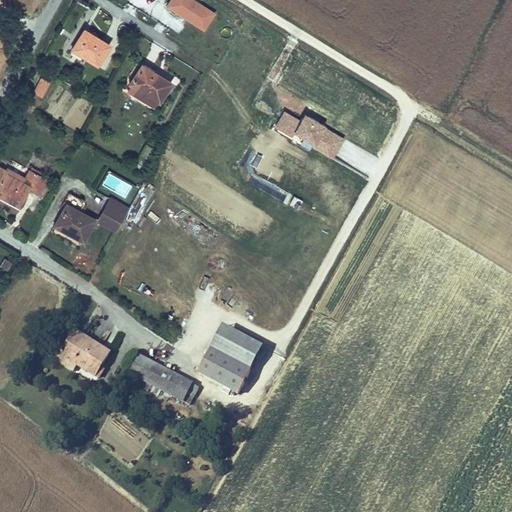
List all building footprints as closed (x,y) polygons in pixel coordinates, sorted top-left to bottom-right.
[(214,12),(194,0),(166,0),(163,6),(202,31),(214,12)] [(91,14),(77,33),(89,41),(102,50),(116,31),(91,14)] [(89,41),(77,33),(74,38),(86,47),(89,41)] [(161,93),(173,75),(146,58),(134,76),(161,93)] [(52,77),(46,73),(39,85),(45,89),(52,77)] [(49,113),(81,129),(95,103),(63,86),(49,113)] [(23,112),(18,110),(7,130),(12,132),(23,112)] [(303,115),(301,120),(282,110),(273,129),(333,160),(345,137),(303,115)] [(155,141),(149,137),(142,151),(148,155),(155,141)] [(48,173),(30,164),(28,169),(45,178),(48,173)] [(0,169),(0,190),(20,202),(28,187),(37,192),(45,178),(28,169),(21,181),(0,169)] [(55,183),(45,178),(37,192),(47,198),(55,183)] [(20,202),(0,190),(0,199),(16,208),(20,202)] [(72,207),(77,196),(68,191),(62,201),(66,203),(54,225),(83,241),(95,219),(80,211),(72,207)] [(85,200),(77,196),(72,207),(80,211),(85,200)] [(127,207),(110,198),(107,203),(124,213),(127,207)] [(115,230),(124,213),(107,203),(97,220),(115,230)] [(88,340),(79,336),(75,346),(83,350),(88,340)] [(83,350),(75,346),(68,361),(103,377),(115,352),(88,340),(83,350)] [(245,383),(257,358),(215,340),(204,365),(245,383)] [(190,396),(199,376),(143,351),(134,371),(190,396)]
